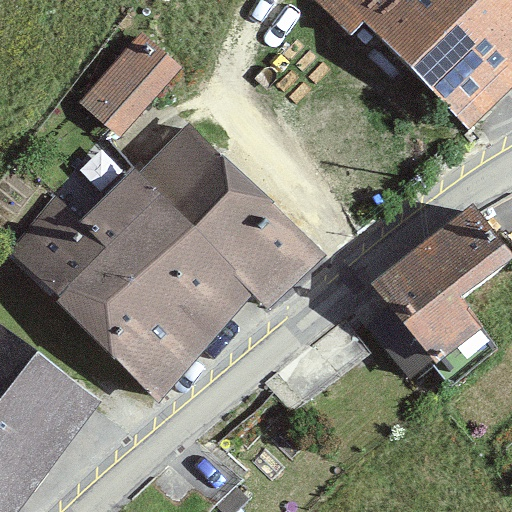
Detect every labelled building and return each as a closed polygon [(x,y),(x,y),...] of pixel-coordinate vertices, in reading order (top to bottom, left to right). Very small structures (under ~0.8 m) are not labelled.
[(352,29),(457,135),(511,79),(511,0),(315,0),(316,11),(329,27),(339,41),(352,29)] [(133,39),(74,107),(114,143),(174,75),(133,39)] [(259,316),(316,256),(182,129),(133,180),(120,167),(69,220),(49,200),(0,251),(0,260),(149,402),(244,302),(259,316)] [(466,333),(455,320),(511,273),(511,271),(469,219),(364,304),(418,372),(466,333)] [(0,511),(13,511),(89,414),(0,345),(0,511)]
